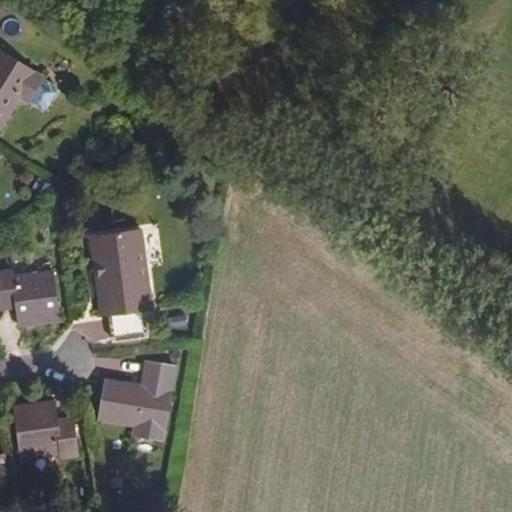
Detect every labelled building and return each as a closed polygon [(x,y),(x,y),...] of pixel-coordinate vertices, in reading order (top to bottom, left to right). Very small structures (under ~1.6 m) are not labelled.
[(42,78),(0,51),(0,128),(0,129),(19,99),(28,103),(42,78)] [(103,260),(109,313),(113,313),(116,339),(150,335),(148,309),(154,308),(142,227),(93,235),(96,261),(103,260)] [(102,314),(109,313),(103,260),(96,261),(102,314)] [(9,269),(0,269),(0,299),(15,298),(18,323),(60,319),(55,270),(10,276),(9,269)] [(140,384),(105,379),(98,419),(134,425),(133,435),(163,440),(175,364),(145,359),(140,384)] [(56,398),(15,404),(21,451),(62,446),(63,454),(78,452),(74,423),(59,425),(56,398)]
